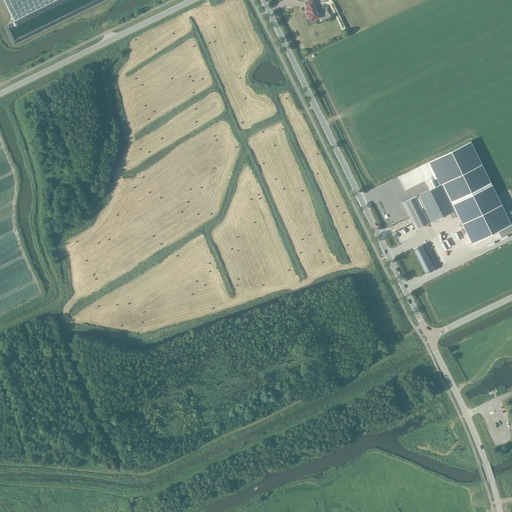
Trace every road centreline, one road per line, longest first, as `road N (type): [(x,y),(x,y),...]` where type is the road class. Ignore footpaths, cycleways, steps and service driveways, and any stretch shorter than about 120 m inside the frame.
road 1 (unclassified): [(428,337),(262,0)]
road 2 (unclassified): [(0,93),(193,0)]
road 3 (unclassified): [(499,511),(466,414),(428,337)]
